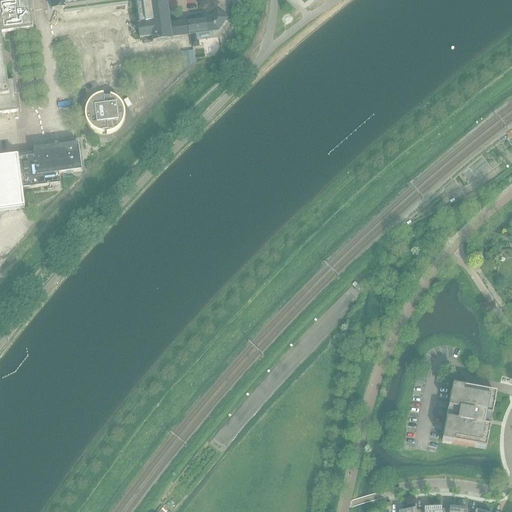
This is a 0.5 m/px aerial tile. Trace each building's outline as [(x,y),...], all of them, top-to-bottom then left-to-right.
[(9,1),(0,2),(0,114),(18,112),(18,111),(15,82),(14,81),(7,82),(1,34),(13,33),(32,30),(33,30),(33,29),(29,0),(19,0),(16,0),(9,1)] [(168,24),(165,0),(50,0),(52,11),(65,9),(65,7),(121,0),(135,0),(138,24),(137,24),(138,39),(151,37),(151,43),(171,41),(171,37),(184,35),(190,35),(192,46),(198,46),(197,40),(212,38),(211,32),(217,31),(226,19),(224,17),(225,16),(219,12),(218,13),(216,11),(212,17),(211,16),(195,18),(196,21),(184,22),(168,24)] [(99,132),(103,133),(107,133),(111,132),(115,131),(118,129),(121,126),(124,123),(125,119),(126,115),(126,111),(126,107),(124,104),(122,100),(120,97),(117,95),(113,93),(109,92),(105,91),(101,92),(97,93),(93,95),(90,98),(87,101),(85,105),(84,109),(84,114),(85,118),(86,122),(89,125),(92,128),(95,131),(99,132)] [(0,211),(24,208),(22,190),(60,185),(58,174),(82,171),(78,144),(33,150),(33,154),(18,156),(18,155),(0,157),(0,211)] [(445,419),(441,441),(485,449),(489,427),(487,427),(488,425),(489,425),(491,418),(489,418),(489,416),(491,416),(495,394),(452,386),(447,408),(456,410),(454,421),(445,419)]
